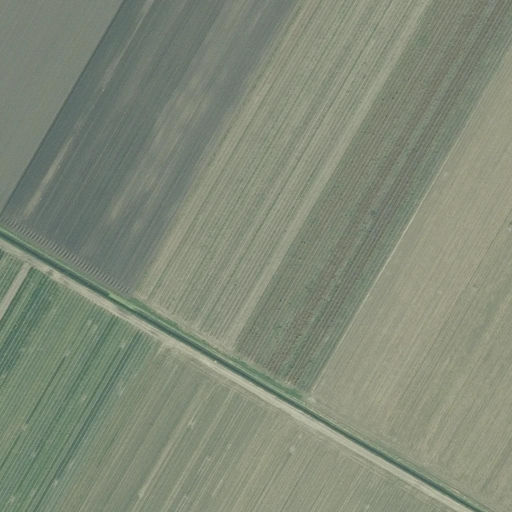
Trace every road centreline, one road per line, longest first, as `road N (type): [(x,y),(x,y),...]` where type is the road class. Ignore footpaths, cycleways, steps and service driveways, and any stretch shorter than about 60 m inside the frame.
road 1 (track): [(0,223),(497,511)]
road 2 (track): [(466,511),(0,241)]
